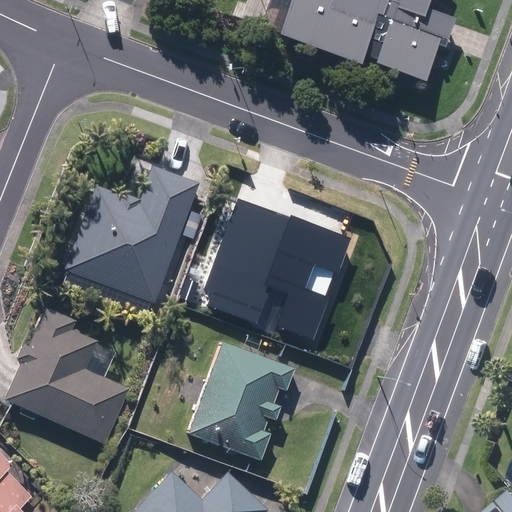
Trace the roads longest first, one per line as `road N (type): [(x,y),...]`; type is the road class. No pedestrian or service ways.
road 1 (residential): [(494,200),(63,42)]
road 2 (secondary): [(379,511),(494,200)]
road 3 (residential): [(63,42),(0,196)]
